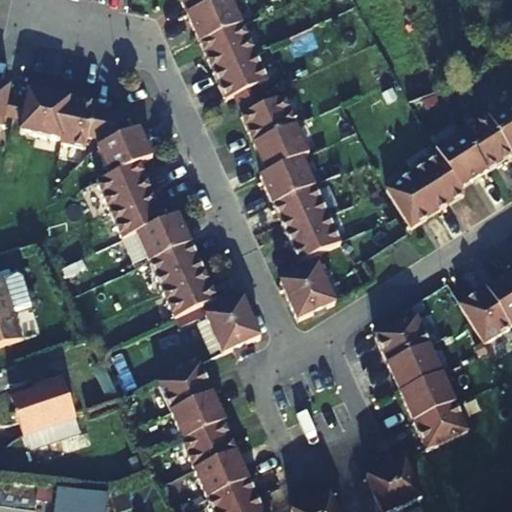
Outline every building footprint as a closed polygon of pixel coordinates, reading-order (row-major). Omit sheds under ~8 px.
[(178,0),(225,104),(232,100),(257,89),(267,85),(229,0),(178,0)] [(10,90),(0,87),(0,130),(1,131),(4,120),(8,99),(10,90)] [(257,89),(232,100),(241,119),(266,108),(257,89)] [(94,107),(28,94),(26,103),(21,124),(19,135),(61,143),(60,147),(85,152),(87,141),(102,143),(103,147),(96,151),(109,180),(96,186),(122,244),(135,237),(174,323),(216,303),(178,218),(164,225),(138,167),(152,161),(139,132),(130,136),(122,117),(93,111),(94,107)] [(26,103),(8,99),(4,120),(21,124),(26,103)] [(259,180),(298,266),(340,247),(301,161),(308,157),(283,100),(266,108),(241,119),(240,120),(266,177),(259,180)] [(439,160),(386,193),(410,232),(463,199),(460,192),(511,159),(511,103),(435,153),(439,160)] [(318,268),(279,285),(297,324),(335,307),(318,268)] [(511,275),(459,309),(484,348),(511,329),(511,275)] [(0,349),(17,344),(0,290),(0,349)] [(243,302),(204,319),(221,358),(260,341),(243,302)] [(374,339),(425,454),(468,435),(416,320),(374,339)] [(199,368),(157,387),(183,444),(181,445),(210,511),(261,511),(223,426),(225,425),(199,368)] [(7,405),(21,442),(71,425),(56,383),(39,388),(41,393),(7,405)] [(71,425),(21,442),(25,455),(75,438),(71,425)] [(404,463),(365,480),(379,511),(398,511),(421,502),(404,463)] [(106,511),(108,503),(106,502),(73,497),(71,511),(106,511)] [(335,511),(329,497),(295,511),(335,511)]
